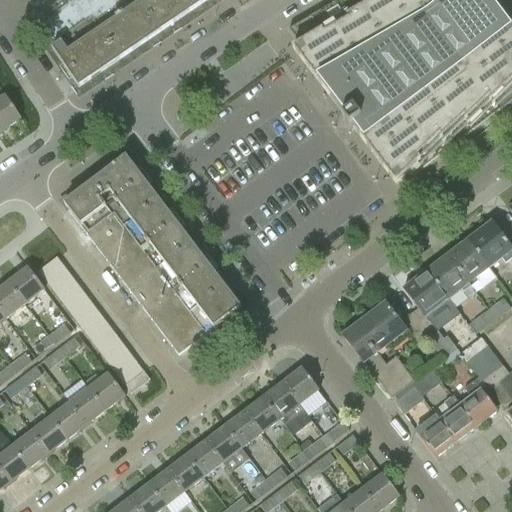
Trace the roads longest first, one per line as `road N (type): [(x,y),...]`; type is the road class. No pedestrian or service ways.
road 1 (residential): [(190,405),(20,179)]
road 2 (unclassified): [(511,155),(295,326)]
road 3 (tertiary): [(78,137),(282,0)]
road 4 (unclassified): [(433,511),(295,326)]
road 5 (residential): [(48,511),(190,405)]
road 6 (residential): [(78,137),(5,23)]
road 7 (residential): [(190,405),(295,326)]
